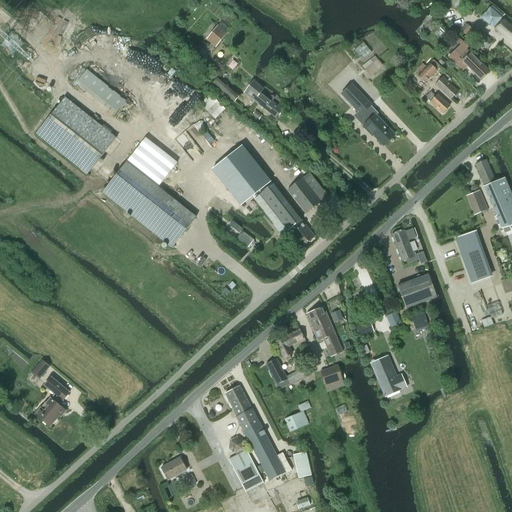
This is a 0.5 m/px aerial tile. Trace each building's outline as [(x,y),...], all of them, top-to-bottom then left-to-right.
[(469,0),(448,0),(448,1),(462,12),(470,0),(469,0)] [(511,42),(511,26),(504,20),(502,22),(500,20),(502,18),(489,8),(481,17),(494,28),(496,25),(498,27),(496,29),(511,42)] [(218,26),(206,39),(216,47),(227,33),(224,31),(227,28),(220,22),(218,26)] [(467,24),(461,31),(465,34),(468,31),(471,28),(470,27),(467,24)] [(492,42),(479,30),(473,37),(487,49),(492,42)] [(490,71),(486,67),(480,63),(465,48),(467,45),(460,38),(456,42),(460,45),(449,57),(463,71),(466,67),(480,81),(490,71)] [(365,46),(355,55),(371,74),(381,66),(365,46)] [(417,69),(421,72),(418,75),(424,82),(440,68),(433,61),(426,67),(422,64),(417,69)] [(76,84),(115,115),(127,100),(87,70),(76,84)] [(459,91),(443,77),(436,85),(451,99),(459,91)] [(236,101),(239,97),(217,79),(214,83),(236,101)] [(254,81),(244,93),(275,118),(282,109),(261,92),(264,89),(254,81)] [(341,95),(360,115),(371,106),(351,85),(341,95)] [(450,106),(437,94),(435,96),(431,92),(426,97),(443,113),(450,106)] [(210,94),(200,105),(208,112),(218,101),(210,94)] [(88,175),(117,138),(66,98),(37,134),(88,175)] [(373,110),(359,123),(362,126),(362,127),(368,133),(370,131),(383,146),(394,135),(375,116),(377,114),(373,110)] [(255,111),(252,115),(259,120),(262,116),(255,111)] [(283,235),(288,231),(301,248),(315,237),(241,144),(222,159),(235,176),(225,184),(242,205),(252,197),(283,235)] [(476,165),(494,207),(503,228),(511,224),(511,199),(503,179),(498,181),(497,178),(494,179),(486,161),(476,165)] [(103,192),(173,248),(197,218),(127,162),(103,192)] [(309,173),(288,190),(306,214),(328,197),(309,173)] [(469,195),(466,196),(474,216),(480,213),(487,210),(479,191),(477,192),(469,195)] [(232,221),(229,225),(239,233),(242,229),(232,221)] [(243,230),(236,239),(247,248),(254,240),(243,230)] [(392,234),(402,262),(406,260),(408,265),(418,261),(415,252),(413,253),(404,230),(392,234)] [(475,232),(455,238),(471,284),(490,278),(475,232)] [(405,309),(418,305),(438,297),(429,275),(410,282),(397,286),(405,309)] [(511,278),(501,282),(505,293),(511,290),(511,278)] [(324,307),(307,314),(319,344),(324,342),(331,357),(343,352),(324,307)] [(491,317),(481,320),(483,328),(493,325),(491,317)] [(359,337),(374,332),(370,320),(355,325),(359,337)] [(283,359),(285,358),(286,361),(291,358),(289,356),(293,354),(289,347),(299,342),(301,347),(307,344),(300,330),(275,343),(283,359)] [(388,356),(371,364),(385,397),(402,389),(406,387),(401,374),(397,376),(388,356)] [(277,359),(266,365),(279,390),(314,372),(310,364),(286,377),(277,359)] [(32,372),(40,379),(50,366),(43,360),(32,372)] [(327,391),(344,386),(338,365),(321,371),(327,391)] [(53,392),(53,393),(55,394),(51,398),(49,397),(35,415),(50,427),(64,410),(57,404),(61,399),(63,401),(70,393),(51,377),(44,385),(53,392)] [(240,386),(225,394),(237,417),(261,465),(256,468),(259,474),(265,471),(270,480),(285,472),(259,422),(260,422),(253,409),(252,409),(240,386)] [(301,412),(284,419),(287,425),(290,432),(309,424),(303,411),(309,409),(311,408),(308,401),(298,406),(301,412)] [(229,440),(229,449),(236,454),(245,450),(245,442),(238,436),(229,440)] [(229,459),(246,493),(264,484),(246,450),(229,459)] [(293,455),(298,479),(311,476),(306,452),(293,455)] [(161,468),(168,480),(187,470),(180,458),(161,468)] [(192,474),(186,477),(191,486),(196,484),(192,474)] [(312,477),(303,479),(305,486),(314,484),(312,477)]
